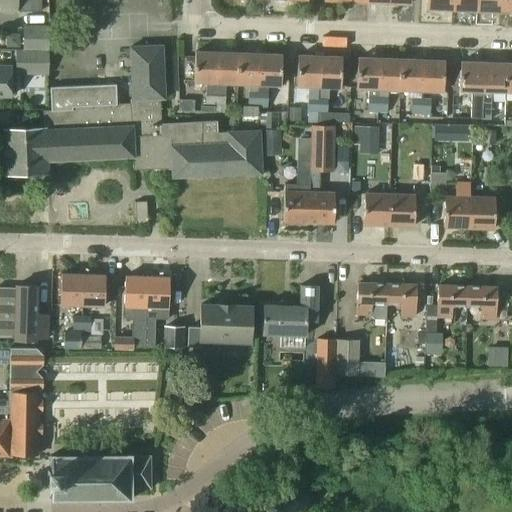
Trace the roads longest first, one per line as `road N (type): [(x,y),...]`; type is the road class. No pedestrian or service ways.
road 1 (unclassified): [(511,261),(0,245)]
road 2 (residential): [(144,511),(292,419),(356,406),(511,399)]
road 3 (residential): [(511,46),(224,29),(203,16),(200,0)]
